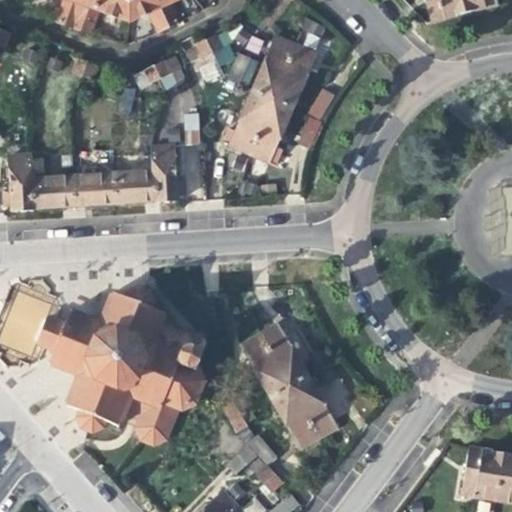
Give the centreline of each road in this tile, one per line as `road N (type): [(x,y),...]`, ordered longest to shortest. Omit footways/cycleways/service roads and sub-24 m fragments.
road 1 (residential): [(0,255),(340,228)]
road 2 (residential): [(422,72),(385,111),(360,158),(340,228)]
road 3 (residential): [(437,370),(332,511)]
road 4 (residential): [(340,228),(386,325),(437,370)]
